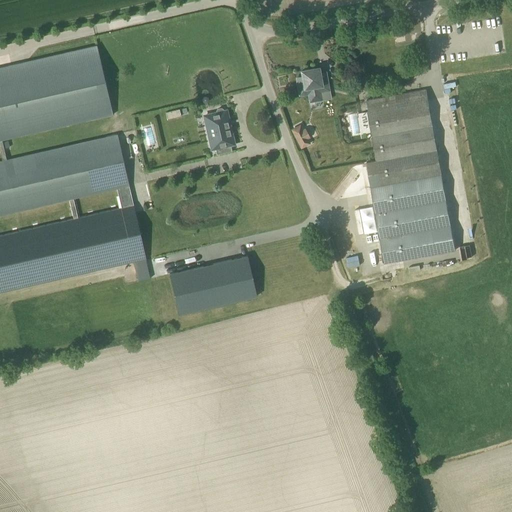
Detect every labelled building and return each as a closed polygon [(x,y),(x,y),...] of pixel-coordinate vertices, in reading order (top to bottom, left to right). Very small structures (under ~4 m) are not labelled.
[(6,160),(4,149),(9,147),(8,141),(2,142),(2,141),(112,115),(96,45),(0,67),(0,151),(2,161),(0,161),(0,292),(146,259),(133,205),(117,134),(6,160)] [(424,60),(408,63),(411,76),(426,73),(424,60)] [(441,65),(442,88),(454,87),(453,64),(441,65)] [(321,85),(318,68),(314,69),(314,68),(305,69),(305,71),(301,71),(302,77),(297,78),(299,95),(329,90),(327,83),(321,85)] [(426,89),(396,95),(366,100),(368,111),(367,112),(376,161),(366,162),(385,263),(455,250),(437,150),(426,89)] [(224,111),(223,109),(221,108),(217,109),(216,111),(216,113),(209,115),(211,125),(207,126),(211,143),(212,143),(213,148),(215,148),(216,155),(232,151),(230,144),(232,144),(230,136),(232,136),(229,126),(228,127),(227,121),(228,121),(226,111),(224,111)] [(302,126),(290,131),(298,151),(310,146),(308,140),(310,140),(306,130),(304,131),(302,126)] [(470,258),(470,246),(459,246),(459,259),(470,258)] [(247,256),(169,274),(178,314),(256,296),(247,256)]
